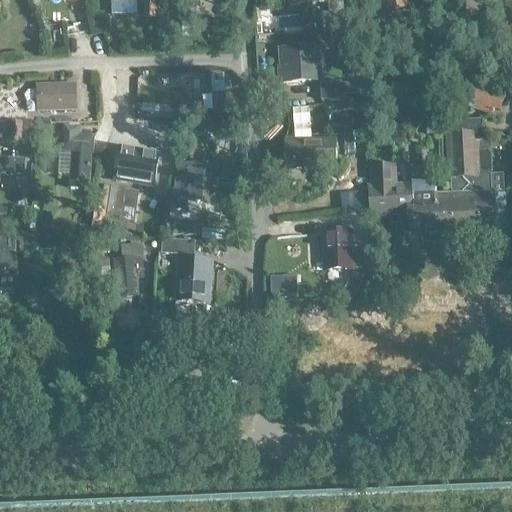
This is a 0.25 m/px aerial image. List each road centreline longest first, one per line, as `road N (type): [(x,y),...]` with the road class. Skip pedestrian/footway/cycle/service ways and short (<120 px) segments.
road 1 (residential): [(262,448),(248,0)]
road 2 (unclassified): [(0,459),(262,448)]
road 3 (track): [(250,62),(0,74)]
road 4 (unclassified): [(262,448),(511,440)]
